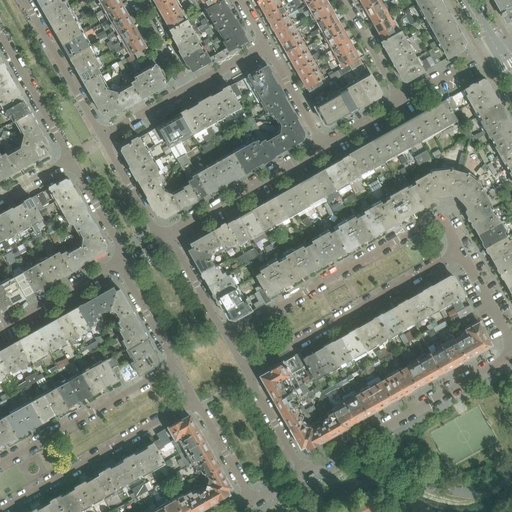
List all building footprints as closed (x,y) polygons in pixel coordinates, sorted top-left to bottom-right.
[(75,22),(65,5),(64,3),(62,4),(59,0),(54,0),(42,7),(43,8),(42,9),(44,13),(46,13),(53,26),(52,28),(54,31),(56,32),(75,22)] [(98,18),(106,13),(122,5),(119,0),(105,0),(100,3),(104,9),(95,14),(98,18)] [(186,21),(173,0),(170,0),(158,7),(171,30),(186,21)] [(205,12),(206,11),(222,2),(222,1),(221,0),(206,0),(203,2),(206,6),(204,7),(203,8),(205,12)] [(266,16),(284,5),(282,2),(281,3),(279,0),(271,0),(262,6),(261,6),(261,7),(261,9),(263,12),(264,12),(266,16)] [(310,14),(328,4),(327,1),(326,0),(314,0),(305,6),(307,5),(310,10),(308,11),(310,14)] [(366,9),(380,0),(362,0),(363,2),(361,3),(364,8),(365,7),(366,9)] [(371,16),(387,7),(385,3),(383,4),(380,0),(366,9),(366,10),(365,11),(368,15),(370,14),(371,16)] [(448,14),(443,4),(440,0),(423,0),(418,4),(433,30),(453,19),(450,13),(448,14)] [(511,0),(494,0),(496,3),(497,3),(500,9),(502,10),(503,12),(502,13),(502,14),(506,22),(510,20),(511,22),(511,0)] [(239,26),(229,9),(228,9),(223,1),(222,1),(222,2),(206,11),(217,31),(219,31),(222,36),(239,26)] [(315,23),(333,13),(332,10),(332,9),(330,5),(329,5),(328,4),(310,14),(311,15),(312,14),(315,19),(313,20),(315,23)] [(128,15),(127,13),(122,5),(106,13),(112,24),(128,15)] [(271,25),(297,10),(295,6),(286,11),(283,6),(284,6),(284,5),(266,16),(267,16),(266,18),(268,21),(269,21),(271,25)] [(390,11),(387,7),(371,16),(372,18),(370,19),(373,24),(374,23),(375,25),(390,17),(387,12),(390,11)] [(83,18),(93,11),(91,8),(80,14),(83,18)] [(276,34),(302,19),(300,15),(294,18),(295,19),(293,20),(292,20),(291,20),(288,15),(297,10),(271,25),(272,25),(271,27),(273,30),(274,30),(276,34)] [(312,36),(339,22),(337,19),(337,18),(335,14),(334,14),(333,13),(315,23),(316,24),(317,23),(320,28),(318,29),(319,29),(311,33),(312,36)] [(415,24),(410,14),(406,16),(407,18),(408,20),(411,26),(411,25),(411,26),(415,24)] [(118,35),(134,26),(128,15),(112,24),(116,30),(108,35),(110,39),(118,35)] [(380,32),(397,23),(395,19),(392,21),(390,17),(375,25),(375,26),(375,27),(377,31),(379,30),(380,32)] [(195,34),(200,31),(201,33),(205,31),(204,29),(202,26),(197,28),(192,19),(188,21),(186,21),(171,30),(176,38),(175,39),(185,57),(201,48),(198,42),(200,41),(195,34)] [(296,30),(294,25),(303,19),(302,19),(276,34),(277,34),(276,36),(278,39),(279,39),(281,43),(307,28),(305,24),(297,29),(298,29),(296,30)] [(460,34),(458,31),(454,25),(456,24),(453,19),(433,30),(443,49),(446,54),(445,54),(448,58),(465,48),(463,46),(462,45),(462,43),(464,44),(466,42),(461,33),(460,34)] [(111,25),(108,21),(101,25),(103,30),(111,25)] [(89,46),(82,34),(75,22),(56,32),(57,33),(56,34),(58,38),(60,38),(67,51),(66,53),(68,56),(70,56),(70,57),(89,46)] [(325,41),(344,31),(342,28),(342,27),(340,23),(339,23),(339,22),(312,36),(313,37),(321,33),(322,32),(325,37),(323,38),(325,41)] [(399,27),(397,23),(380,32),(381,35),(379,36),(382,40),(383,40),(384,41),(399,33),(396,29),(399,27)] [(213,34),(209,26),(209,27),(208,24),(203,27),(204,29),(205,31),(209,37),(213,34)] [(140,36),(139,34),(134,26),(118,35),(124,45),(140,36)] [(244,42),(245,38),(239,26),(222,36),(225,41),(223,42),(227,49),(224,50),(225,52),(244,42)] [(286,52),(304,41),(303,38),(301,38),(299,34),(300,33),(307,28),(281,43),(282,43),(282,45),(283,48),(285,48),(286,52)] [(107,37),(104,31),(97,35),(100,41),(107,37)] [(330,51),(349,40),(347,37),(347,36),(345,32),(344,32),(344,31),(325,41),(326,42),(327,41),(330,46),(328,47),(330,51)] [(409,45),(414,42),(416,45),(421,42),(416,35),(408,39),(406,36),(405,37),(401,31),(399,33),(384,41),(382,42),(397,69),(416,58),(409,45)] [(133,55),(146,47),(140,36),(124,45),(130,56),(133,55)] [(336,59),(354,49),(352,46),(352,45),(351,41),(349,41),(349,40),(330,51),(331,51),(332,50),(335,55),(334,56),(336,59)] [(291,60),(317,46),(315,42),(307,48),(304,43),(305,42),(304,41),(286,52),(287,53),(287,54),(288,57),(290,57),(291,60)] [(114,49),(113,46),(110,42),(106,44),(111,51),(114,49)] [(100,66),(89,48),(89,46),(70,57),(71,58),(70,59),(72,63),(74,63),(81,76),(80,77),(82,81),(84,81),(84,82),(97,75),(101,73),(98,67),(100,66)] [(297,70),(323,55),(322,53),(314,57),(313,56),(312,57),(309,52),(310,51),(318,46),(317,46),(291,60),(292,62),(292,63),(293,66),(295,66),(297,70)] [(136,61),(149,53),(146,47),(133,55),(136,61)] [(213,57),(209,59),(205,52),(204,53),(201,48),(185,57),(191,69),(195,70),(214,59),(213,57)] [(341,69),(349,65),(359,59),(357,55),(358,54),(356,50),(354,50),(354,49),(336,59),(336,60),(337,59),(340,64),(339,65),(341,69)] [(441,62),(432,49),(428,51),(435,65),(441,62)] [(301,78),(320,68),(317,65),(316,65),(314,61),(315,60),(323,55),(297,70),(297,71),(297,72),(299,75),(300,75),(301,78)] [(409,80),(432,67),(430,63),(428,62),(425,65),(423,61),(419,63),(416,58),(397,69),(402,78),(409,80)] [(355,67),(362,64),(359,59),(349,65),(352,70),(357,79),(360,76),(355,67)] [(13,82),(8,73),(5,69),(6,67),(4,64),(2,63),(2,62),(0,63),(0,96),(16,87),(16,86),(14,82),(13,82)] [(147,95),(166,84),(165,82),(166,82),(156,65),(134,77),(133,75),(129,77),(131,81),(141,99),(142,98),(143,99),(146,97),(147,95)] [(340,77),(352,70),(349,65),(341,69),(337,71),(340,77)] [(281,91),(274,79),(267,66),(236,83),(240,91),(247,87),(246,85),(248,84),(249,86),(249,87),(250,88),(244,92),(245,95),(256,89),(263,101),(281,91)] [(320,69),(320,68),(301,78),(302,80),(302,81),(304,84),(305,84),(307,88),(318,82),(325,78),(323,74),(322,75),(319,70),(320,69)] [(345,84),(340,77),(337,71),(333,74),(333,73),(329,76),(337,89),(345,84)] [(119,103),(120,92),(120,91),(106,88),(106,89),(97,75),(84,82),(85,83),(84,84),(86,87),(88,88),(87,89),(88,89),(88,91),(90,94),(91,94),(97,105),(96,106),(101,113),(102,113),(103,114),(107,112),(110,116),(122,109),(119,104),(119,103)] [(379,96),(381,92),(371,75),(347,88),(359,108),(379,96)] [(497,99),(493,91),(486,80),(483,79),(465,90),(467,95),(466,96),(475,112),(477,111),(480,116),(500,104),(499,103),(500,102),(498,99),(497,99)] [(141,99),(131,81),(130,82),(132,85),(120,92),(119,103),(119,104),(122,109),(129,106),(130,106),(133,104),(134,103),(135,103),(135,102),(137,102),(140,101),(140,99),(141,99)] [(321,88),(318,82),(307,88),(310,93),(308,94),(310,98),(322,92),(320,88),(321,88)] [(243,97),(240,91),(236,83),(230,87),(237,100),(243,97)] [(27,107),(22,98),(19,94),(20,92),(18,89),(16,88),(16,87),(0,96),(0,105),(7,118),(8,120),(11,118),(13,122),(31,112),(30,112),(30,110),(28,107),(27,107)] [(216,120),(241,107),(237,100),(230,87),(205,100),(216,120)] [(359,108),(347,88),(347,87),(338,91),(339,92),(350,113),(359,108)] [(297,119),(281,91),(263,101),(270,113),(271,113),(275,120),(278,118),(281,125),(287,125),(297,119)] [(350,113),(339,92),(339,93),(315,106),(323,121),(324,121),(325,124),(329,125),(331,123),(331,124),(350,113)] [(246,102),(243,97),(237,100),(240,105),(246,102)] [(457,106),(451,97),(446,100),(453,111),(458,108),(457,106)] [(192,134),(216,120),(205,100),(181,114),(192,134)] [(433,133),(457,119),(454,113),(453,111),(446,100),(422,114),(433,133)] [(511,124),(506,115),(503,109),(503,108),(502,105),(500,105),(500,104),(480,116),(482,120),(480,121),(485,130),(477,135),(477,134),(471,138),(473,142),(487,134),(490,138),(492,137),(494,141),(511,130),(511,124)] [(463,116),(460,110),(458,112),(457,111),(454,113),(457,119),(463,116)] [(37,125),(38,124),(36,120),(34,120),(34,119),(33,119),(34,117),(32,114),(30,113),(31,112),(13,122),(14,123),(16,121),(24,135),(21,148),(29,152),(30,151),(35,160),(47,153),(44,147),(48,145),(47,143),(48,142),(45,137),(44,137),(37,125)] [(191,151),(184,139),(192,134),(181,114),(158,127),(164,138),(168,146),(172,152),(176,159),(191,151)] [(409,147),(433,133),(422,114),(397,128),(409,147)] [(235,125),(230,116),(226,119),(231,128),(235,125)] [(300,135),(305,133),(297,119),(287,125),(281,125),(280,135),(267,142),(266,140),(259,144),(268,159),(303,140),(300,135)] [(258,129),(256,124),(250,127),(253,132),(258,129)] [(472,136),(466,124),(461,127),(468,138),(472,136)] [(278,133),(279,126),(269,125),(268,132),(278,133)] [(158,127),(153,130),(159,141),(164,138),(158,127)] [(216,138),(210,127),(206,130),(209,136),(211,140),(216,138)] [(385,160),(409,147),(397,128),(373,141),(385,160)] [(511,164),(511,130),(494,141),(497,146),(495,147),(504,164),(506,163),(508,167),(511,164)] [(154,162),(145,146),(140,137),(122,147),(122,150),(134,173),(154,162)] [(360,174),(385,160),(373,141),(349,155),(360,174)] [(214,149),(210,142),(202,147),(205,154),(214,149)] [(268,159),(259,144),(258,142),(254,145),(252,143),(234,153),(245,172),(268,159)] [(172,152),(168,146),(162,149),(166,155),(172,152)] [(35,160),(30,151),(29,152),(21,148),(7,156),(16,171),(35,160)] [(488,161),(481,149),(477,152),(484,164),(488,161)] [(245,172),(234,153),(209,167),(220,186),(245,172)] [(0,179),(16,171),(7,156),(6,154),(1,157),(0,154),(0,179)] [(220,186),(209,167),(197,174),(186,155),(178,159),(190,180),(188,181),(190,183),(190,184),(198,199),(220,186)] [(336,188),(360,175),(360,174),(349,155),(343,158),(344,160),(332,167),(331,166),(325,169),(336,188)] [(480,183),(468,174),(460,172),(463,160),(460,159),(456,171),(451,169),(442,170),(444,194),(451,194),(456,195),(462,201),(480,183)] [(159,174),(157,170),(158,170),(154,162),(134,173),(152,204),(161,198),(160,196),(163,188),(157,175),(159,174)] [(421,171),(430,166),(427,162),(419,167),(421,171)] [(497,174),(491,163),(487,165),(493,176),(497,174)] [(480,168),(476,173),(480,176),(484,171),(481,168),(480,168)] [(311,202),(336,188),(325,169),(319,173),(320,174),(308,181),(307,180),(301,183),(311,202)] [(444,194),(442,170),(432,172),(416,181),(417,184),(412,187),(423,207),(424,206),(426,206),(428,204),(429,203),(433,201),(434,199),(436,198),(437,197),(438,196),(438,195),(444,194)] [(497,174),(493,176),(500,189),(503,188),(504,187),(497,174)] [(82,203),(69,180),(66,179),(49,188),(63,213),(82,203)] [(287,216),(311,202),(301,183),(295,187),(295,188),(283,194),(283,193),(276,197),(287,216)] [(491,204),(487,196),(483,189),(480,184),(480,183),(462,201),(465,205),(465,206),(465,208),(466,210),(466,212),(469,216),(468,218),(470,220),(471,221),(472,222),(492,210),(489,205),(491,204)] [(198,199),(190,184),(174,193),(164,189),(163,188),(160,196),(161,198),(152,204),(158,215),(163,213),(165,217),(198,199)] [(490,195),(498,190),(500,189),(498,186),(489,192),(490,195)] [(422,208),(423,207),(412,187),(408,189),(406,187),(405,188),(390,196),(391,198),(386,201),(387,202),(398,222),(403,219),(403,218),(417,210),(417,209),(419,209),(422,208)] [(357,200),(353,194),(346,198),(350,204),(357,200)] [(42,205),(37,196),(32,198),(37,209),(42,206),(42,205)] [(263,229),(287,216),(276,197),(270,200),(271,201),(259,208),(258,207),(252,211),(263,229)] [(35,222),(42,218),(39,212),(37,209),(32,198),(7,212),(17,231),(30,224),(34,232),(30,234),(33,238),(37,236),(36,235),(41,233),(35,222)] [(398,222),(387,202),(383,204),(381,202),(364,212),(365,214),(360,217),(372,237),(398,222)] [(99,233),(82,203),(63,213),(70,226),(73,224),(77,231),(79,230),(83,237),(89,238),(99,233)] [(49,214),(46,209),(40,212),(43,218),(49,214)] [(505,230),(501,222),(497,215),(495,216),(492,210),(472,222),(472,223),(472,224),(473,226),(475,227),(483,242),(483,243),(484,246),(486,246),(487,248),(507,237),(504,231),(505,230)] [(239,243),(263,229),(252,211),(246,214),(246,215),(234,222),(233,220),(228,223),(238,242),(239,243)] [(0,241),(17,231),(7,212),(0,216),(0,241)] [(305,219),(302,221),(306,227),(309,226),(312,224),(308,217),(305,219)] [(372,237),(360,217),(356,219),(355,217),(338,227),(339,229),(334,231),(345,251),(372,237)] [(238,242),(228,223),(191,244),(194,248),(212,253),(216,255),(226,249),(227,252),(233,248),(232,247),(233,246),(232,245),(238,242)] [(69,271),(104,252),(102,247),(106,245),(99,233),(89,238),(83,237),(62,234),(63,234),(61,231),(50,236),(56,246),(59,245),(59,243),(61,242),(80,247),(68,254),(66,252),(61,255),(69,271)] [(345,251),(334,231),(331,234),(329,232),(312,241),(313,243),(308,246),(319,266),(345,251)] [(511,241),(511,240),(509,242),(507,237),(487,248),(486,249),(488,252),(489,252),(498,268),(497,269),(499,272),(500,272),(501,273),(511,266),(511,241)] [(32,250),(27,242),(23,244),(28,252),(32,250)] [(12,250),(9,245),(9,244),(3,247),(6,253),(11,251),(12,250)] [(319,266),(308,246),(305,248),(303,246),(286,256),(287,258),(283,261),(294,280),(319,266)] [(17,247),(12,250),(11,251),(15,258),(21,255),(17,247)] [(210,259),(212,253),(194,248),(190,250),(202,272),(210,268),(211,270),(218,266),(216,265),(215,266),(210,259)] [(261,255),(259,252),(257,249),(254,250),(253,248),(244,254),(249,262),(261,255)] [(46,284),(35,266),(32,260),(20,267),(11,252),(5,256),(12,267),(15,265),(17,269),(11,272),(14,278),(13,278),(24,297),(46,284)] [(46,284),(69,271),(61,255),(59,252),(35,266),(46,284)] [(268,295),(294,280),(283,261),(278,263),(277,261),(260,271),(261,273),(257,275),(264,288),(268,295)] [(234,272),(242,268),(240,264),(237,263),(231,267),(234,272)] [(237,288),(229,276),(229,275),(227,276),(225,272),(222,274),(218,266),(211,270),(210,268),(202,272),(217,299),(237,288)] [(511,266),(501,273),(501,274),(501,275),(502,278),(504,278),(511,293),(511,294),(511,295),(511,294),(511,266)] [(465,298),(464,296),(453,277),(450,276),(433,286),(431,286),(429,287),(428,289),(440,310),(455,302),(458,300),(461,298),(462,300),(465,298)] [(24,297),(13,278),(0,285),(0,309),(0,310),(24,297)] [(99,316),(99,313),(105,309),(110,311),(116,292),(113,288),(78,308),(89,327),(91,330),(92,329),(90,326),(95,323),(94,321),(97,319),(96,318),(99,316)] [(244,300),(237,288),(217,299),(223,310),(224,309),(229,318),(235,320),(239,317),(239,318),(252,311),(245,299),(244,300)] [(270,301),(268,295),(264,288),(258,292),(254,294),(259,302),(253,305),(256,309),(270,301)] [(440,310),(428,289),(427,290),(425,289),(423,291),(422,292),(408,300),(407,300),(404,301),(404,302),(403,303),(415,324),(440,310)] [(132,311),(120,290),(116,292),(110,311),(116,312),(120,319),(126,317),(125,315),(132,311)] [(460,318),(473,311),(467,302),(455,309),(456,311),(458,315),(460,318)] [(415,324),(403,303),(402,303),(401,303),(398,305),(398,306),(383,314),(382,314),(379,315),(379,317),(378,317),(390,338),(415,324)] [(89,327),(78,308),(58,319),(68,338),(71,337),(73,339),(87,331),(86,329),(89,327)] [(147,338),(132,311),(125,315),(126,317),(120,319),(119,323),(123,329),(120,331),(125,340),(123,341),(128,349),(147,338)] [(490,343),(479,322),(473,311),(460,318),(466,329),(466,330),(467,331),(459,335),(459,337),(455,339),(467,359),(467,358),(469,359),(472,357),(472,356),(489,346),(490,343)] [(365,352),(390,338),(378,317),(377,317),(376,317),(373,319),(373,320),(359,328),(357,328),(355,329),(354,331),(365,352)] [(68,338),(58,319),(38,330),(49,350),(51,348),(53,351),(67,343),(66,340),(68,338)] [(435,333),(448,325),(446,322),(445,321),(439,324),(440,325),(438,326),(433,329),(435,333)] [(423,339),(435,333),(433,329),(429,331),(421,335),(423,339)] [(47,354),(46,351),(49,350),(38,330),(18,342),(28,361),(31,359),(32,361),(36,368),(43,364),(40,358),(47,354)] [(365,352),(354,331),(353,331),(352,331),(349,332),(349,334),(334,342),(333,341),(330,343),(329,345),(341,366),(365,352)] [(410,331),(404,335),(409,342),(414,339),(410,331)] [(404,335),(404,334),(399,336),(404,345),(409,342),(404,335)] [(152,366),(156,364),(157,358),(154,353),(155,352),(147,338),(128,349),(135,361),(120,370),(123,376),(123,377),(126,381),(127,382),(127,381),(153,367),(152,366)] [(467,359),(455,339),(451,342),(450,340),(434,349),(435,350),(431,353),(442,373),(443,372),(444,373),(447,371),(448,370),(461,362),(462,362),(465,361),(466,359),(467,359)] [(28,361),(18,342),(0,351),(0,357),(9,372),(11,371),(13,373),(27,365),(26,363),(28,361)] [(341,366),(329,345),(328,345),(327,345),(324,346),(323,348),(310,356),(308,355),(303,358),(307,365),(312,374),(314,378),(315,380),(324,375),(341,366)] [(89,352),(86,346),(80,349),(84,356),(87,354),(89,352)] [(416,355),(412,349),(407,353),(410,358),(416,355)] [(384,357),(381,351),(380,350),(376,353),(380,359),(384,357)] [(97,358),(92,351),(89,352),(87,354),(92,361),(97,358)] [(307,365),(303,358),(300,353),(295,355),(302,368),(303,368),(307,365)] [(390,353),(388,354),(384,357),(387,361),(387,363),(393,359),(390,353)] [(442,373),(431,353),(426,356),(425,354),(410,363),(410,364),(406,367),(417,387),(418,386),(419,387),(423,385),(423,384),(436,376),(438,376),(441,375),(441,373),(442,373)] [(292,374),(302,368),(295,355),(269,370),(270,371),(265,374),(263,379),(266,385),(274,400),(299,386),(292,374)] [(120,370),(118,366),(119,365),(114,356),(107,360),(118,380),(123,377),(123,376),(120,370)] [(12,379),(8,373),(9,372),(0,357),(0,380),(1,380),(3,384),(8,381),(10,384),(13,382),(11,379),(12,379)] [(374,368),(387,361),(384,357),(380,359),(371,364),(374,368)] [(112,383),(118,380),(107,360),(82,374),(93,394),(99,391),(98,389),(111,382),(112,383)] [(312,374),(307,365),(303,368),(308,376),(312,374)] [(376,373),(372,366),(362,371),(367,378),(376,373)] [(417,387),(406,367),(401,369),(400,368),(393,372),(385,377),(386,378),(381,381),(392,401),(393,400),(395,401),(398,399),(398,398),(405,394),(411,390),(413,390),(416,389),(416,387),(417,387)] [(87,397),(93,394),(82,374),(57,388),(68,408),(74,405),(73,404),(78,401),(86,396),(87,397)] [(41,386),(46,383),(44,378),(39,381),(37,382),(40,388),(41,386)] [(392,401),(381,381),(377,383),(376,382),(368,386),(363,378),(359,380),(364,389),(360,391),(361,392),(356,395),(368,415),(368,414),(370,415),(373,413),(373,411),(380,408),(387,404),(388,404),(391,403),(392,401)] [(337,389),(347,383),(345,379),(334,385),(337,389)] [(18,392),(15,386),(8,390),(10,395),(18,392)] [(303,417),(308,414),(316,409),(314,405),(305,410),(303,406),(301,407),(299,403),(314,394),(312,390),(306,394),(306,393),(303,395),(298,387),(299,386),(274,400),(290,428),(298,423),(297,422),(302,419),(303,417)] [(68,408),(57,388),(31,402),(43,422),(48,419),(48,418),(56,413),(61,410),(62,411),(68,408)] [(367,415),(368,415),(356,395),(354,391),(342,398),(344,400),(335,405),(336,406),(332,409),(333,411),(344,430),(348,427),(349,425),(362,418),(363,418),(367,416),(367,415)] [(19,400),(15,394),(11,396),(15,403),(19,400)] [(17,407),(15,403),(11,396),(6,399),(8,402),(12,410),(17,407)] [(37,425),(43,422),(31,402),(7,416),(17,436),(23,433),(23,432),(36,424),(37,425)] [(308,450),(344,430),(333,411),(328,414),(329,416),(325,418),(327,420),(324,422),(324,425),(315,430),(310,428),(305,445),(308,450)] [(305,445),(310,428),(306,427),(303,422),(310,417),(308,414),(303,417),(302,419),(297,422),(298,423),(290,428),(301,448),(305,445)] [(17,436),(7,416),(2,419),(0,415),(0,444),(11,439),(12,440),(17,436)] [(204,440),(197,427),(196,424),(195,425),(192,420),(186,418),(182,420),(182,419),(169,427),(176,440),(178,438),(185,451),(204,440)] [(171,442),(164,430),(156,434),(159,439),(164,447),(171,442)] [(164,447),(159,439),(153,442),(158,451),(164,447)] [(164,452),(178,444),(176,440),(171,442),(164,447),(158,451),(164,461),(168,459),(164,452)] [(220,467),(204,440),(185,451),(192,464),(194,463),(197,470),(195,471),(198,476),(202,474),(202,475),(211,470),(212,472),(220,467)] [(140,476),(164,462),(164,461),(158,451),(153,442),(148,446),(149,447),(135,455),(134,453),(129,456),(140,476)] [(116,490),(116,489),(140,476),(129,456),(123,459),(124,461),(111,469),(110,467),(104,470),(116,490)] [(231,487),(220,467),(212,472),(211,470),(202,475),(206,481),(210,479),(209,485),(227,490),(231,487)] [(91,503),(113,491),(117,497),(116,498),(119,503),(122,501),(119,496),(120,496),(116,489),(116,490),(104,470),(99,473),(100,475),(95,478),(86,483),(85,481),(80,484),(91,503)] [(165,480),(161,472),(156,476),(160,483),(165,480)] [(181,482),(182,478),(171,475),(173,477),(177,484),(181,482)] [(165,487),(171,483),(169,479),(160,484),(162,488),(165,486),(165,487)] [(153,489),(149,482),(145,484),(148,491),(153,489)] [(148,491),(145,484),(144,483),(132,489),(137,497),(148,491)] [(63,511),(75,511),(91,504),(91,503),(80,484),(75,487),(76,489),(62,496),(61,495),(56,498),(63,511)] [(207,506),(229,494),(227,490),(209,485),(207,490),(207,491),(204,486),(196,491),(201,500),(203,499),(207,506)] [(153,489),(148,491),(151,497),(157,494),(154,488),(153,489)] [(197,511),(207,506),(203,499),(201,500),(196,491),(195,489),(190,492),(190,491),(182,495),(191,511),(197,511)] [(191,511),(182,495),(170,502),(160,508),(157,502),(155,503),(160,511),(191,511)] [(31,511),(63,511),(56,498),(50,501),(51,502),(38,510),(37,508),(31,511)] [(160,511),(155,503),(158,509),(152,511),(160,511)]
